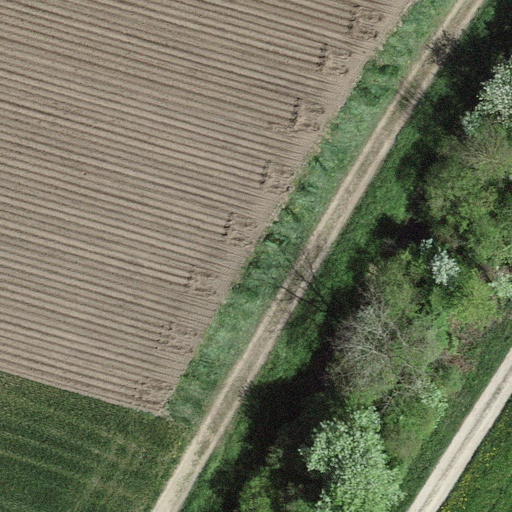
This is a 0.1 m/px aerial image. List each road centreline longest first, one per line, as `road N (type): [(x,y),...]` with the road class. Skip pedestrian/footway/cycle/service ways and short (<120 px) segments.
road 1 (track): [(170,511),(415,87),(480,0)]
road 2 (track): [(511,358),(412,511)]
